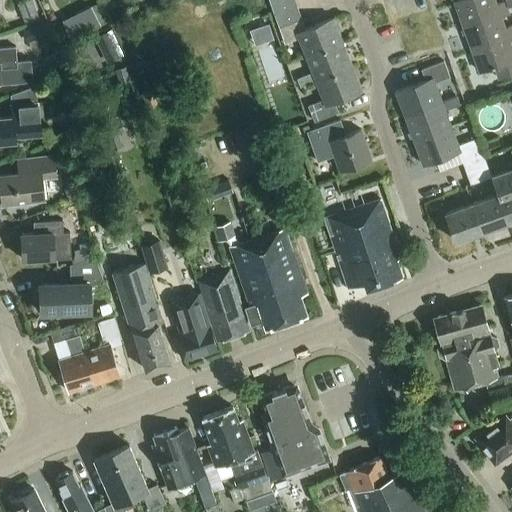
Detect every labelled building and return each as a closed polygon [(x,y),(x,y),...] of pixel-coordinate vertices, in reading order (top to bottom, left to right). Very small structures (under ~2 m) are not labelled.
[(40,15),(34,0),(22,0),(19,1),(25,20),(40,15)] [(297,0),(287,0),(273,6),(277,17),(300,8),(297,0)] [(458,0),(456,1),(465,24),(500,11),(502,17),(510,14),(507,8),(505,1),(497,4),(495,0),(458,0)] [(98,4),(72,15),(81,36),(107,24),(98,4)] [(300,8),(277,17),(281,28),(305,19),(300,8)] [(511,24),(506,27),(502,17),(500,11),(465,24),(473,47),(509,35),(511,40),(511,39),(511,24)] [(305,19),(281,28),(286,42),(301,36),(308,55),(345,42),(336,17),(308,28),(305,19)] [(44,21),(24,29),(29,42),(49,34),(44,21)] [(112,31),(98,38),(110,62),(124,55),(112,31)] [(482,71),(495,66),(499,78),(511,73),(511,43),(511,40),(509,35),(473,47),(482,71)] [(345,42),(308,55),(314,70),(299,76),(302,85),(317,80),(354,66),(345,42)] [(0,78),(3,78),(3,84),(33,81),(32,61),(17,62),(16,47),(0,47),(0,78)] [(396,90),(405,114),(443,100),(436,81),(451,75),(445,59),(423,67),(426,78),(396,90)] [(363,90),(354,66),(317,80),(323,97),(308,103),(314,120),(339,111),(335,100),(363,90)] [(144,94),(148,107),(158,104),(154,91),(144,94)] [(458,94),(443,100),(405,114),(414,139),(452,125),(446,108),(461,102),(458,94)] [(14,116),(0,117),(0,142),(17,140),(17,134),(42,132),(39,102),(13,104),(14,116)] [(92,110),(76,116),(79,125),(96,120),(92,110)] [(340,169),(372,158),(361,128),(346,133),(341,118),(308,130),(319,160),(335,154),(340,169)] [(452,125),(414,139),(423,162),(459,149),(464,160),(484,152),(478,136),(459,143),(452,125)] [(464,160),(468,171),(488,164),(484,152),(464,160)] [(44,196),(43,177),(42,175),(56,174),(54,153),(20,157),(21,169),(0,171),(0,195),(0,200),(44,196)] [(492,174),(488,164),(468,171),(472,182),(492,174)] [(511,167),(492,174),(498,191),(508,220),(511,218),(511,167)] [(498,191),(471,201),(481,230),(508,220),(498,191)] [(367,286),(402,274),(396,258),(402,256),(381,196),(326,215),(350,285),(365,280),(367,286)] [(454,239),(481,230),(471,201),(445,211),(454,239)] [(23,258),(56,256),(70,255),(69,240),(74,240),(73,220),(44,221),(44,232),(22,233),(23,258)] [(232,221),(216,226),(220,239),(226,237),(235,247),(232,248),(251,306),(247,307),(252,324),(264,320),(267,329),(287,322),(308,315),(301,296),(309,293),(287,229),(244,244),(235,235),(236,234),(232,221)] [(151,241),(144,243),(151,267),(167,262),(159,238),(151,241)] [(38,288),(34,288),(35,305),(40,305),(40,314),(93,312),(92,281),(105,280),(95,257),(70,264),(70,280),(38,282),(38,288)] [(130,265),(114,270),(132,330),(135,329),(146,366),(158,363),(171,359),(160,322),(165,320),(162,312),(159,300),(148,267),(146,259),(130,265)] [(151,267),(148,267),(159,300),(177,294),(172,280),(167,262),(151,267)] [(230,270),(198,280),(203,296),(219,341),(250,331),(230,270)] [(217,350),(205,310),(201,296),(175,303),(183,334),(179,335),(186,359),(217,350)] [(482,300),(460,306),(438,312),(435,318),(441,341),(439,345),(441,352),(446,353),(456,388),(486,379),(489,388),(488,388),(494,410),(495,410),(496,414),(511,408),(511,373),(503,376),(498,377),(495,363),(499,362),(495,349),(499,343),(497,334),(491,332),(482,300)] [(104,341),(85,347),(95,380),(107,377),(120,373),(111,343),(122,340),(115,313),(97,319),(104,341)] [(95,380),(85,347),(77,322),(51,331),(55,342),(67,338),(71,351),(58,355),(69,389),(95,380)] [(261,412),(272,443),(273,446),(261,451),(271,478),(327,456),(315,423),(307,417),(297,388),(290,383),(259,395),(265,410),(261,412)] [(255,448),(253,449),(241,417),(237,418),(232,404),(202,416),(211,441),(208,443),(216,464),(230,458),(242,487),(267,477),(255,448)] [(511,411),(506,417),(503,413),(475,435),(495,462),(511,448),(511,411)] [(168,486),(205,472),(188,426),(177,430),(176,426),(154,434),(159,448),(155,450),(168,486)] [(112,450),(132,496),(142,492),(150,510),(153,508),(154,511),(169,511),(157,483),(148,486),(129,443),(112,450)] [(132,496),(112,450),(95,458),(114,501),(105,505),(107,511),(127,511),(122,500),(132,496)] [(359,511),(424,511),(405,467),(389,473),(380,454),(338,471),(345,487),(349,486),(359,511)] [(107,511),(105,505),(95,509),(83,482),(81,483),(75,470),(72,471),(68,469),(62,471),(61,476),(57,478),(65,495),(64,496),(71,511),(107,511)] [(267,478),(245,487),(242,488),(247,500),(272,490),(267,478)] [(202,493),(206,503),(207,507),(208,506),(210,506),(216,504),(211,490),(202,493)] [(281,511),(273,491),(247,501),(251,510),(253,509),(254,511),(281,511)] [(18,511),(46,511),(37,492),(34,494),(31,492),(25,494),(25,498),(14,503),(18,511)]
